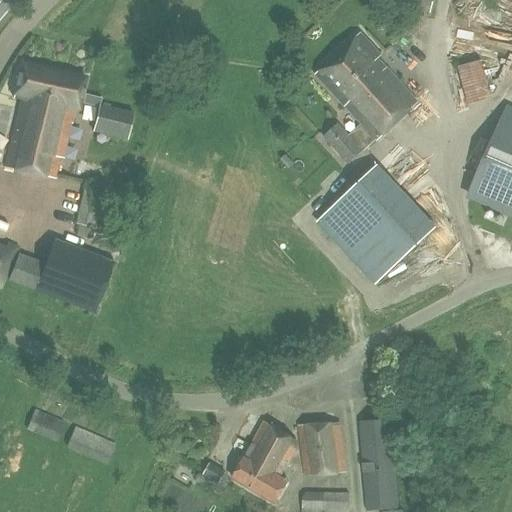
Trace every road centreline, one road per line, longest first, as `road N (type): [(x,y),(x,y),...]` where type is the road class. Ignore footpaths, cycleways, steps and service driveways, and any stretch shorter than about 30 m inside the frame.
road 1 (unclassified): [(0,328),(134,393),(211,403),(268,391),(511,275)]
road 2 (unknown): [(444,0),(441,102),(470,292)]
